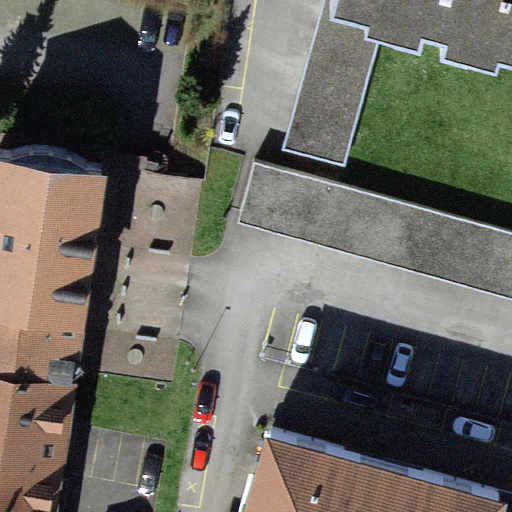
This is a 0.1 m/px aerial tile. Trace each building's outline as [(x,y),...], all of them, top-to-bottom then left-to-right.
[(336,160),(379,15),(328,0),(326,0),(284,144),(336,160)] [(511,0),(328,0),(379,15),(511,54),(511,0)] [(0,348),(72,360),(105,165),(0,147),(0,348)] [(511,228),(252,152),(235,209),(511,290),(511,228)] [(0,348),(0,511),(46,511),(72,360),(0,348)] [(492,511),(507,462),(273,392),(236,511),(492,511)]
